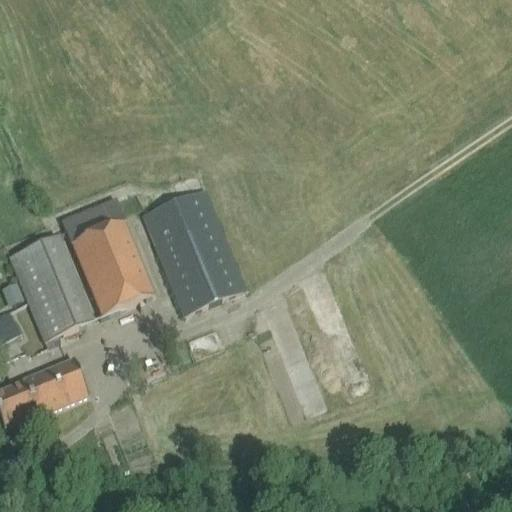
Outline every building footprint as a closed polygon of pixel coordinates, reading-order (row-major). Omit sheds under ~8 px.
[(260,151),(292,244),(316,236),(284,143),(260,151)] [(247,295),(206,194),(142,220),(183,321),(247,295)] [(154,301),(113,204),(61,226),(71,248),(102,322),(154,301)] [(94,326),(59,240),(8,262),(45,346),(94,326)] [(309,274),(322,316),(347,308),(334,266),(309,274)] [(399,304),(377,315),(394,350),(416,340),(399,304)] [(9,317),(0,321),(0,351),(21,340),(9,317)] [(178,422),(273,388),(252,329),(143,368),(159,411),(173,406),(178,422)] [(24,387),(0,396),(0,423),(4,434),(38,420),(39,422),(89,401),(74,364),(23,384),(24,387)]
